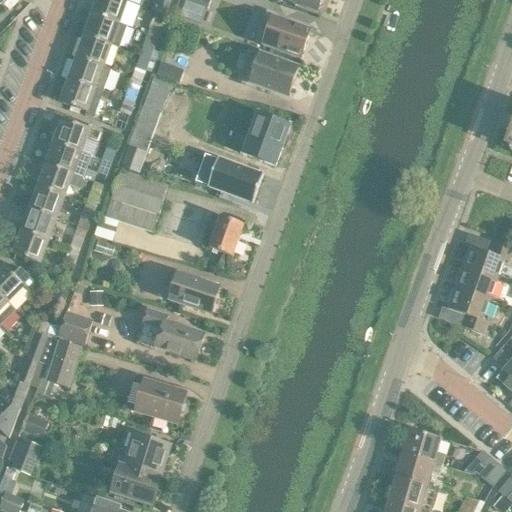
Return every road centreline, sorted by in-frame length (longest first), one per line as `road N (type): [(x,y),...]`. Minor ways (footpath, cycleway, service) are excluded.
road 1 (residential): [(179,511),(358,0)]
road 2 (residential): [(403,349),(464,174)]
road 3 (residential): [(0,171),(60,0)]
road 4 (residential): [(345,511),(403,349)]
road 5 (residential): [(464,174),(511,36)]
road 6 (residential): [(511,427),(403,349)]
